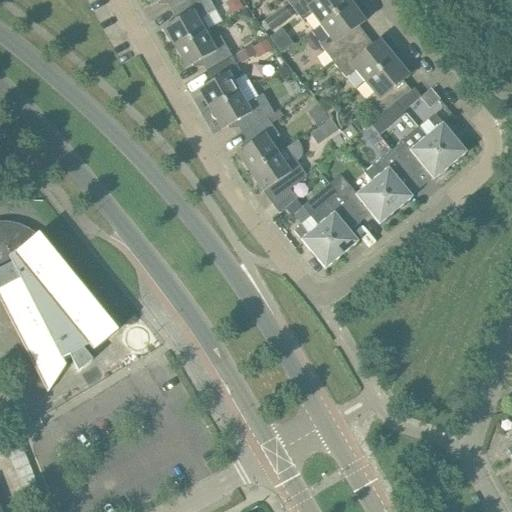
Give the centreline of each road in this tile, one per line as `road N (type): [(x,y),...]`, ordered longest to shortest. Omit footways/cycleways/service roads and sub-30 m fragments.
road 1 (secondary): [(326,427),(272,333),(134,149),(0,25)]
road 2 (secondary): [(0,83),(47,131),(140,255),(276,455)]
road 3 (residential): [(316,301),(219,178),(118,0)]
road 4 (residential): [(316,301),(488,162),(495,147),(489,130)]
road 5 (residential): [(499,511),(468,454),(511,316)]
road 6 (residential): [(489,130),(383,0)]
road 7 (residential): [(170,511),(276,455)]
